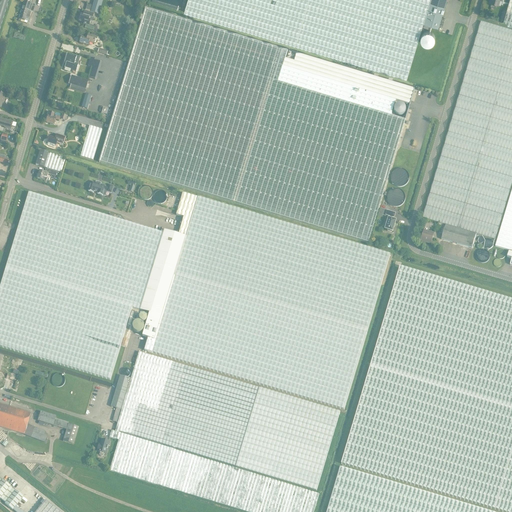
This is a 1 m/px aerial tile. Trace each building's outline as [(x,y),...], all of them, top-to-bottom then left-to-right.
[(98,14),(101,0),(94,0),(91,12),(98,14)] [(423,23),(429,0),(187,0),(184,12),(407,79),(423,23)] [(439,28),(446,0),(429,0),(423,23),(439,28)] [(511,0),(509,0),(503,21),(511,23),(511,0)] [(28,11),(31,12),(34,13),(36,6),(24,2),(22,11),(27,12),(28,11)] [(146,9),(100,163),(118,168),(210,196),(265,212),(319,229),(368,243),(380,203),(391,168),(400,137),(405,121),(409,109),(410,105),(411,102),(414,90),(297,55),(294,62),(285,60),(288,52),(146,9)] [(27,12),(22,11),(19,20),(24,21),(25,19),(29,20),(31,12),(28,11),(27,12)] [(78,21),(83,23),(83,25),(88,26),(90,21),(89,21),(90,18),(92,19),(93,15),(84,12),(83,15),(80,15),(78,21)] [(423,218),(436,223),(476,235),(495,240),(511,183),(511,31),(481,22),(423,218)] [(93,45),(95,38),(96,34),(92,33),(91,37),(88,36),(86,40),(81,38),(79,43),(87,46),(88,43),(93,45)] [(67,54),(64,63),(66,63),(64,68),(76,72),(78,65),(80,57),(74,55),(74,56),(67,54)] [(92,69),(89,78),(95,80),(97,70),(92,69)] [(87,82),(71,77),(68,85),(70,86),(69,90),(84,94),(87,82)] [(86,97),(83,108),(87,109),(91,99),(86,97)] [(59,121),(60,117),(56,116),(55,118),(53,117),(54,114),(48,112),(47,117),(48,117),(46,123),(53,125),(55,120),(59,121)] [(8,122),(0,119),(0,126),(5,128),(5,129),(10,131),(13,123),(8,121),(8,122)] [(80,157),(93,160),(102,130),(89,126),(80,157)] [(59,144),(60,142),(63,143),(65,138),(57,135),(55,139),(49,137),(47,143),(56,146),(57,144),(59,144)] [(44,168),(49,154),(40,151),(36,166),(44,168)] [(65,159),(49,154),(44,168),(61,173),(65,159)] [(56,177),(58,172),(46,169),(44,173),(40,171),(38,179),(46,181),(48,175),(56,177)] [(98,194),(102,196),(105,197),(107,192),(111,193),(113,186),(109,185),(108,188),(105,187),(105,186),(101,185),(101,183),(96,182),(96,183),(92,182),(89,191),(93,193),(94,191),(98,193),(98,194)] [(511,190),(495,247),(509,251),(511,252),(511,190)] [(132,308),(140,311),(163,234),(29,193),(0,289),(0,346),(110,380),(132,308)] [(179,235),(185,237),(197,199),(183,194),(176,215),(184,218),(179,235)] [(185,237),(174,275),(367,333),(390,256),(387,255),(320,235),(222,206),(197,199),(185,237)] [(393,231),(396,221),(392,219),(393,217),(394,217),(395,213),(387,211),(386,215),(390,216),(389,218),(385,229),(388,230),(388,231),(392,232),(392,231),(393,231)] [(471,249),(476,235),(436,223),(435,227),(437,228),(436,230),(440,231),(439,235),(442,236),(441,240),(471,249)] [(174,275),(185,237),(179,235),(164,231),(163,234),(140,311),(150,314),(143,337),(148,339),(154,341),(174,275)] [(430,244),(434,233),(424,231),(421,241),(430,244)] [(504,511),(511,511),(511,300),(400,267),(341,464),(504,511)] [(154,341),(148,339),(145,351),(344,410),(367,333),(174,275),(154,341)] [(118,423),(115,432),(119,433),(119,432),(316,491),(340,412),(259,388),(139,353),(131,380),(130,379),(126,392),(127,394),(118,423)] [(4,358),(2,366),(10,368),(12,361),(4,358)] [(8,378),(16,381),(20,366),(12,364),(8,378)] [(2,366),(0,372),(0,373),(7,375),(10,368),(2,366)] [(113,421),(118,423),(127,394),(126,392),(130,379),(121,377),(111,407),(117,409),(113,421)] [(0,427),(24,435),(31,414),(0,403),(0,427)] [(55,419),(40,414),(37,421),(51,426),(51,425),(66,430),(63,441),(73,445),(78,428),(68,424),(68,423),(55,419)] [(313,511),(319,494),(119,433),(115,432),(111,431),(109,438),(119,441),(109,471),(159,486),(217,503),(246,511),(313,511)] [(104,454),(106,454),(110,442),(102,440),(100,445),(99,445),(97,451),(99,451),(98,452),(100,453),(99,455),(103,457),(104,454)] [(491,511),(340,468),(327,511),(491,511)] [(2,481),(0,482),(0,498),(10,487),(10,486),(2,480),(2,481)] [(0,498),(0,500),(2,502),(5,504),(15,491),(10,487),(0,498)] [(15,491),(5,504),(12,510),(23,497),(15,490),(15,491)] [(59,511),(45,501),(36,511),(59,511)]
